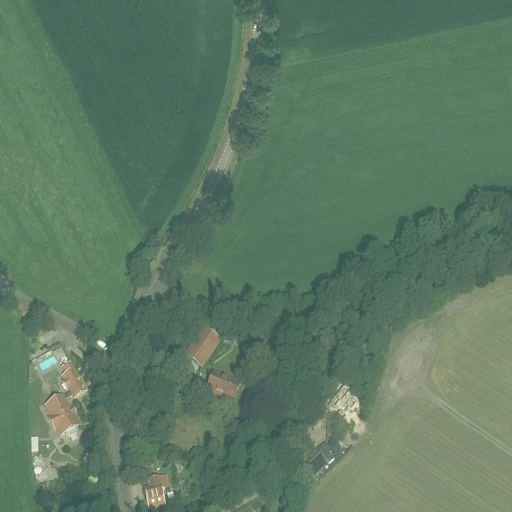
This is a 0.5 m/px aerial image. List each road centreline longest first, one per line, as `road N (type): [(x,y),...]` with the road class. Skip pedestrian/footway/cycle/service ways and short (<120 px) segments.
road 1 (tertiary): [(123,356),(227,150),(250,72),(258,0)]
road 2 (tertiary): [(126,511),(114,406),(123,356)]
road 3 (unclassified): [(123,356),(10,295)]
